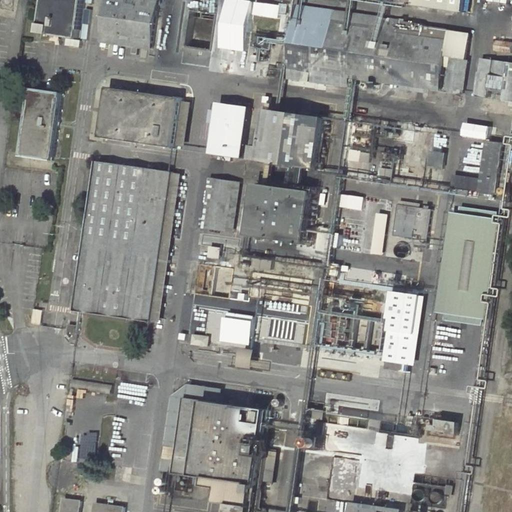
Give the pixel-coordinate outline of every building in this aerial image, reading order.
[(81,36),(86,0),(49,0),(45,31),(81,36)] [(154,48),(162,0),(111,0),(106,41),(154,48)] [(242,52),(248,53),(255,0),(228,0),(225,29),(216,28),(213,50),(184,46),(181,64),(220,69),(221,61),(240,64),(242,52)] [(280,20),(283,5),(259,0),(256,0),(254,14),(280,20)] [(466,0),(414,0),(414,3),(465,11),(466,0)] [(354,77),(442,89),(451,29),(426,26),(427,23),(299,6),(290,68),(354,77)] [(500,54),(511,55),(511,44),(502,43),(500,54)] [(466,92),(470,60),(454,57),(449,90),(466,92)] [(511,61),(483,58),(478,94),(491,96),(493,87),(507,89),(506,98),(511,98),(511,61)] [(354,77),(290,68),(289,76),(353,86),(354,77)] [(56,159),(65,93),(36,89),(26,155),(56,159)] [(185,100),(111,90),(105,138),(178,148),(185,100)] [(223,107),(216,153),(245,158),(252,111),(223,107)] [(271,114),(264,160),(321,168),(328,120),(271,114)] [(463,134),(490,140),(493,126),(466,121),(463,134)] [(374,149),(378,127),(357,124),(354,146),(374,149)] [(387,139),(401,142),(403,130),(389,128),(387,139)] [(497,193),(503,146),(491,144),(486,179),(457,176),(455,188),(497,193)] [(434,153),(432,166),(445,168),(447,155),(434,153)] [(399,156),(386,154),(384,167),(397,168),(399,156)] [(101,165),(80,311),(153,321),(174,176),(101,165)] [(397,168),(384,167),(382,176),(395,178),(397,168)] [(242,185),(212,181),(205,228),(236,233),(242,185)] [(254,234),(310,242),(317,194),(261,187),(254,234)] [(345,195),(345,208),(365,209),(366,196),(345,195)] [(417,240),(421,210),(402,207),(398,237),(417,240)] [(430,245),(435,211),(423,209),(419,243),(430,245)] [(379,212),(372,253),(385,255),(391,214),(379,212)] [(492,321),(506,222),(456,215),(441,313),(492,321)] [(335,234),(333,247),(343,248),(345,235),(335,234)] [(251,298),(311,306),(314,281),(263,273),(264,255),(241,252),(240,271),(254,272),(251,298)] [(213,298),(232,300),(236,268),(217,267),(213,298)] [(326,308),(419,321),(423,296),(330,283),(326,308)] [(309,315),(272,309),(269,326),(275,332),(306,336),(309,315)] [(45,327),(47,313),(38,312),(36,326),(45,327)] [(347,348),(376,352),(380,324),(350,320),(347,348)] [(70,341),(79,342),(81,331),(72,329),(70,341)] [(388,354),(403,356),(407,332),(391,330),(388,354)] [(258,367),(259,349),(245,347),(243,366),(258,367)] [(173,474),(178,475),(188,402),(224,407),(226,393),(191,388),(174,399),(164,473),(173,474)] [(188,402),(178,475),(175,492),(192,495),(195,478),(211,480),(210,487),(224,490),(222,504),(238,506),(237,511),(258,511),(263,484),(267,454),(273,414),(224,407),(188,402)] [(435,418),(434,431),(462,433),(463,420),(435,418)] [(276,485),(280,455),(267,454),(263,484),(276,485)] [(164,473),(160,496),(169,497),(173,474),(164,473)] [(410,503),(444,509),(446,489),(413,484),(410,503)] [(82,511),(84,504),(68,502),(66,511),(82,511)]
